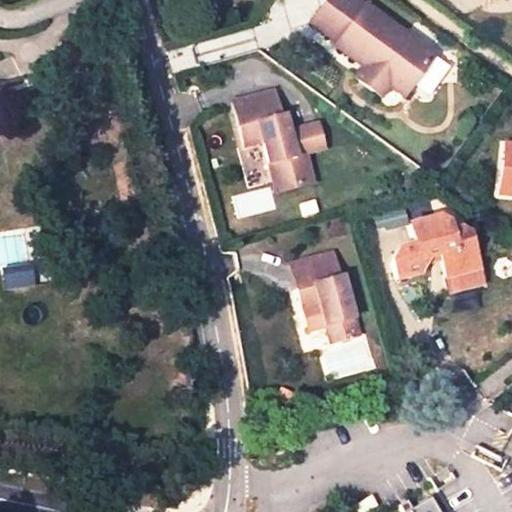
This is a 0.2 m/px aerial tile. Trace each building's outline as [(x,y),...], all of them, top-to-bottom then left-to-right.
[(357,6),(348,0),(320,0),(303,23),(329,42),(326,46),(355,66),(347,77),(371,96),(379,85),(395,96),(426,54),(358,6),(357,6)] [(281,133),(276,117),(272,118),(264,92),(231,101),(236,122),(230,123),(235,144),(253,140),(259,166),(265,164),(270,181),(273,193),(306,184),(297,154),(315,149),(309,126),(281,133)] [(236,122),(231,101),(224,103),(230,123),(236,122)] [(511,147),(499,146),(495,188),(511,190),(511,147)] [(270,181),(265,164),(259,166),(265,183),(270,181)] [(511,190),(495,188),(494,196),(511,198),(511,190)] [(432,220),(402,229),(407,248),(393,251),(385,265),(389,282),(411,276),(419,262),(431,259),(439,281),(472,272),(461,237),(452,232),(444,234),(441,225),(432,220)] [(293,291),(298,311),(304,335),(324,330),(329,329),(333,345),(355,340),(340,279),(336,280),(330,256),(293,266),(299,289),(293,291)] [(288,267),(293,291),(299,289),(293,266),(288,267)] [(472,272),(439,281),(443,295),(477,286),(472,272)] [(324,330),(328,346),(333,345),(329,329),(324,330)] [(357,511),(367,511),(377,507),(371,497),(355,507),(357,511)] [(435,511),(428,499),(412,509),(407,501),(398,506),(402,511),(435,511)]
